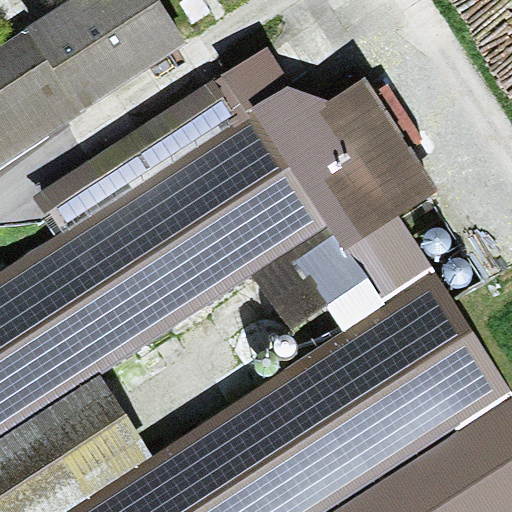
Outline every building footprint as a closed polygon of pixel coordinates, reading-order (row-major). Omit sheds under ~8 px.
[(0,171),(187,52),(154,0),(80,0),(0,51),(0,171)] [(26,193),(55,243),(248,118),(324,234),(225,298),(278,379),(433,278),(400,224),(364,249),(324,191),(355,170),(321,121),(330,115),(326,109),(284,94),(291,90),(269,53),(214,86),(212,82),(26,193)] [(439,199),(362,85),(326,109),(330,115),(321,121),(355,170),(324,191),(364,249),(400,224),(439,199)] [(225,298),(324,234),(248,118),(55,243),(0,278),(0,443),(116,368),(225,298)] [(328,511),(509,394),(433,278),(278,379),(150,463),(73,511),(328,511)] [(0,511),(73,511),(150,463),(113,406),(132,393),(116,368),(0,443),(0,511)] [(511,511),(511,398),(509,394),(328,511),(511,511)]
